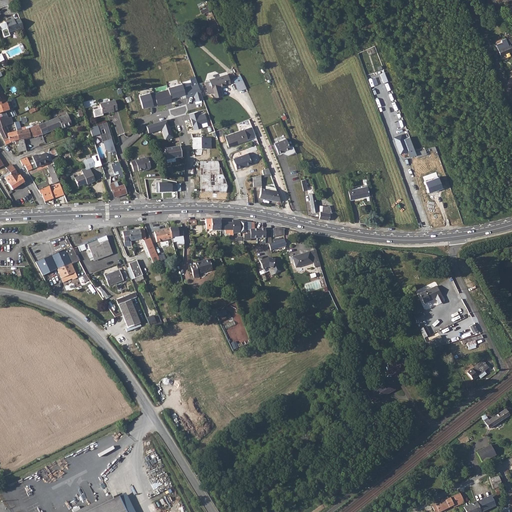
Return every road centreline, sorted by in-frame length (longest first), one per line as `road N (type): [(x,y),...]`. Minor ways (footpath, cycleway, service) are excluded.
road 1 (residential): [(329,511),(501,374),(454,265),(454,236)]
road 2 (unclassified): [(0,291),(56,305),(108,347),(211,511)]
road 3 (tertiary): [(454,236),(393,239),(186,209)]
road 4 (residential): [(186,209),(179,110),(142,120),(119,149),(138,211)]
road 5 (unknown): [(0,497),(151,411)]
